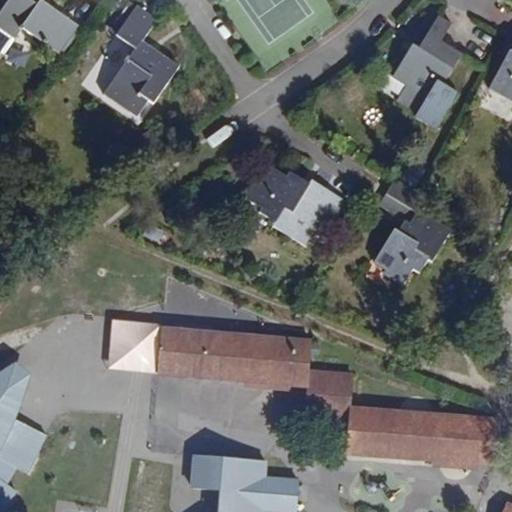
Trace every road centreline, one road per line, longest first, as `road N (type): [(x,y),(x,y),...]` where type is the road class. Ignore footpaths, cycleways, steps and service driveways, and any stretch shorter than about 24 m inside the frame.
road 1 (track): [(143,201),(134,242),(471,386)]
road 2 (unknown): [(511,478),(411,479),(123,419)]
road 3 (residential): [(385,0),(347,41),(255,109)]
road 4 (residential): [(255,109),(143,201)]
road 5 (residential): [(177,0),(255,109)]
road 6 (residential): [(255,109),(269,129),(352,184)]
